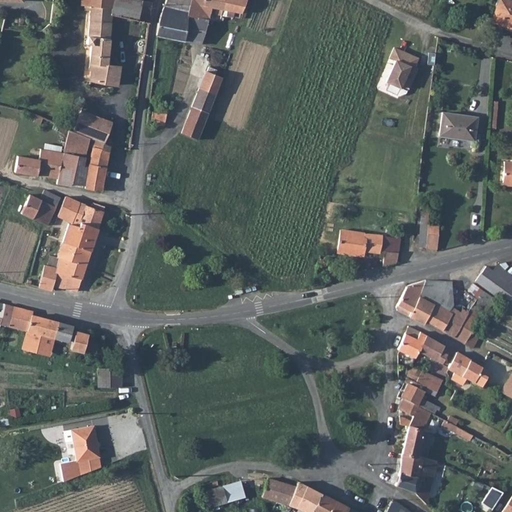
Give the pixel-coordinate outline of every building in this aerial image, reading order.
[(51,0),(51,5),(70,8),(71,3),(91,6),(87,36),(92,37),(87,67),(90,67),(88,80),(114,84),(117,65),(106,63),(111,9),(148,18),(150,0),(51,0)] [(162,0),(160,6),(157,18),(156,31),(183,37),(189,11),(186,10),(188,0),(162,0)] [(189,11),(206,15),(209,3),(216,5),(215,10),(221,11),(223,0),(188,0),(186,10),(189,11)] [(241,16),(244,0),(223,0),(221,11),(241,16)] [(511,1),(506,0),(496,0),(488,23),(511,29),(511,1)] [(183,37),(200,41),(206,15),(189,11),(183,37)] [(416,50),(391,41),(388,51),(393,53),(385,74),(399,80),(400,78),(407,81),(415,61),(412,59),(416,50)] [(222,74),(204,67),(178,134),(197,141),(222,74)] [(70,125),(87,131),(100,136),(99,145),(106,148),(108,141),(112,119),(78,106),(74,121),(71,121),(70,125)] [(149,114),(153,115),(152,121),(164,123),(165,110),(150,107),(149,114)] [(439,107),(438,130),(473,132),(474,109),(439,107)] [(54,179),(64,181),(65,175),(68,160),(63,159),(68,124),(67,124),(61,149),(56,173),(54,179)] [(77,175),(81,158),(83,148),(85,140),(87,131),(70,125),(68,124),(63,159),(68,160),(65,175),(72,177),(72,180),(84,181),(85,176),(77,175)] [(81,158),(104,161),(106,148),(99,145),(100,136),(87,131),(85,140),(89,142),(87,149),(83,148),(81,158)] [(38,156),(30,153),(27,170),(33,171),(33,169),(42,170),(48,146),(41,145),(38,156)] [(61,149),(48,146),(42,170),(56,173),(61,149)] [(13,167),(27,170),(30,153),(16,151),(13,167)] [(77,175),(85,176),(84,181),(84,184),(99,186),(104,161),(81,158),(77,175)] [(511,162),(503,162),(501,187),(511,187),(511,162)] [(39,189),(37,192),(35,199),(26,196),(21,212),(31,215),(31,214),(40,217),(47,219),(49,213),(55,194),(39,189)] [(57,215),(62,216),(72,219),(79,200),(63,195),(57,215)] [(94,200),(92,204),(79,200),(72,219),(95,225),(101,207),(97,205),(99,201),(94,200)] [(417,244),(425,245),(427,220),(428,209),(420,208),(417,244)] [(47,219),(40,217),(37,228),(45,230),(47,225),(49,220),(47,219)] [(46,263),(39,285),(51,288),(52,283),(76,288),(95,225),(72,219),(71,223),(69,222),(58,255),(61,256),(57,266),(46,263)] [(437,222),(427,220),(425,245),(436,245),(437,222)] [(383,249),(382,263),(396,259),(399,228),(395,228),(396,225),(385,224),(385,231),(338,227),(336,249),(361,252),(361,247),(383,249)] [(58,255),(49,253),(46,263),(57,266),(61,256),(58,255)] [(511,312),(511,272),(498,258),(491,266),(486,261),(476,273),(503,298),(501,299),(500,301),(511,312)] [(409,310),(407,313),(422,322),(424,318),(440,287),(440,277),(426,275),(408,281),(397,303),(409,310)] [(457,301),(452,299),(451,279),(440,277),(440,287),(424,318),(442,328),(457,301)] [(454,335),(469,305),(477,290),(467,284),(457,301),(442,328),(454,335)] [(494,293),(480,284),(477,290),(469,305),(479,311),(483,302),(487,305),(494,293)] [(9,326),(14,301),(6,299),(3,325),(9,326)] [(32,311),(33,306),(14,301),(9,326),(26,330),(22,348),(50,356),(55,337),(68,340),(72,322),(32,311)] [(481,312),(479,311),(469,305),(454,335),(465,341),(472,328),(473,325),(476,327),(478,324),(475,322),(481,312)] [(424,333),(407,324),(396,346),(413,354),(415,349),(424,333)] [(106,354),(107,349),(90,327),(75,325),(72,343),(86,346),(87,341),(92,348),(94,346),(101,353),(106,354)] [(472,328),(465,341),(472,345),(475,341),(480,331),(472,328)] [(444,358),(447,353),(446,345),(424,333),(415,349),(439,361),(442,357),(444,358)] [(467,376),(476,380),(484,365),(467,356),(456,350),(448,366),(456,370),(452,376),(464,382),(467,376)] [(420,367),(410,362),(404,376),(413,381),(420,367)] [(97,383),(121,384),(119,366),(98,364),(97,379),(97,383)] [(492,369),(484,365),(476,380),(483,384),(492,369)] [(420,367),(413,381),(432,391),(435,392),(441,380),(442,378),(420,367)] [(511,376),(511,372),(508,379),(502,391),(504,392),(510,381),(511,376)] [(430,394),(432,391),(413,381),(404,376),(403,379),(407,381),(423,390),(430,394)] [(402,396),(431,412),(435,414),(438,408),(419,398),(423,390),(407,381),(400,395),(402,396)] [(410,417),(397,411),(398,420),(408,424),(400,451),(424,456),(430,438),(420,434),(431,412),(402,396),(397,405),(412,412),(410,417)] [(443,418),(449,422),(452,423),(455,418),(446,413),(443,418)] [(69,458),(73,469),(102,457),(94,417),(72,421),(79,453),(59,456),(60,461),(69,458)] [(452,423),(449,422),(443,418),(441,417),(439,422),(445,425),(444,427),(452,431),(455,425),(452,423)] [(470,433),(458,427),(454,433),(467,439),(470,433)] [(430,497),(426,496),(433,459),(424,456),(400,451),(399,462),(397,472),(394,483),(401,486),(411,490),(411,491),(424,499),(424,500),(429,502),(430,497)] [(60,461),(63,473),(73,469),(69,458),(60,461)] [(266,475),(260,495),(285,500),(295,482),(266,475)] [(225,499),(242,494),(238,477),(220,483),(225,499)] [(297,479),(295,482),(285,500),(307,511),(308,509),(319,491),(297,479)] [(225,499),(220,483),(201,489),(206,505),(225,499)] [(499,490),(487,485),(476,500),(487,507),(499,490)] [(511,511),(511,487),(499,508),(505,511),(511,511)] [(314,511),(324,511),(332,498),(319,491),(308,509),(314,511)] [(410,511),(412,509),(390,497),(383,511),(410,511)] [(358,511),(332,498),(324,511),(358,511)]
